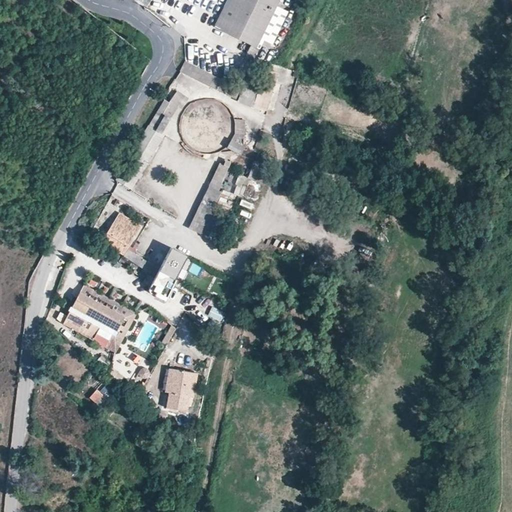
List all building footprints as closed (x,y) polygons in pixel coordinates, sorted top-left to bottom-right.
[(279,0),(227,0),(215,25),(252,44),(245,58),(253,62),(260,48),(257,46),(279,0)] [(276,8),(263,43),(274,47),(287,12),(276,8)] [(181,70),(252,107),(259,87),(246,84),(243,89),(186,60),(181,70)] [(280,73),(267,67),(262,80),(259,87),(252,107),(268,112),(280,73)] [(171,102),(178,107),(181,109),(188,97),(178,91),(171,102)] [(166,99),(117,179),(132,189),(164,135),(162,133),(178,107),(171,102),(166,99)] [(233,138),(245,139),(245,126),(246,121),(235,120),(235,125),(235,129),(234,134),(234,136),(233,138)] [(227,146),(241,154),(245,146),(232,139),(231,141),(230,143),(228,145),(227,146)] [(219,190),(230,169),(233,162),(223,157),(209,186),(219,190)] [(234,195),(243,197),(247,178),(238,176),(234,195)] [(219,190),(209,186),(189,228),(216,241),(236,198),(219,190)] [(244,200),(241,206),(252,212),(255,206),(244,200)] [(121,212),(118,216),(139,229),(142,225),(121,212)] [(139,229),(118,216),(102,243),(123,256),(139,229)] [(162,263),(168,252),(153,243),(146,254),(155,259),(162,263)] [(176,281),(188,257),(172,249),(153,281),(159,283),(155,290),(159,291),(170,296),(174,287),(175,287),(175,286),(175,285),(174,285),(174,284),(173,284),(173,283),(174,280),(176,281)] [(155,267),(129,251),(125,257),(151,273),(155,267)] [(152,277),(143,272),(140,277),(148,283),(152,277)] [(115,352),(135,314),(83,287),(63,325),(115,352)] [(170,296),(159,291),(158,292),(155,290),(150,288),(149,289),(149,291),(151,294),(167,302),(170,296)] [(129,379),(115,366),(110,372),(124,385),(129,379)] [(170,394),(174,371),(170,370),(165,393),(170,394)] [(195,375),(174,371),(170,394),(167,409),(187,414),(190,398),(195,375)] [(199,376),(195,375),(190,398),(195,399),(199,376)] [(110,389),(99,380),(88,392),(99,402),(110,389)] [(138,397),(140,394),(133,387),(130,390),(138,397)]
